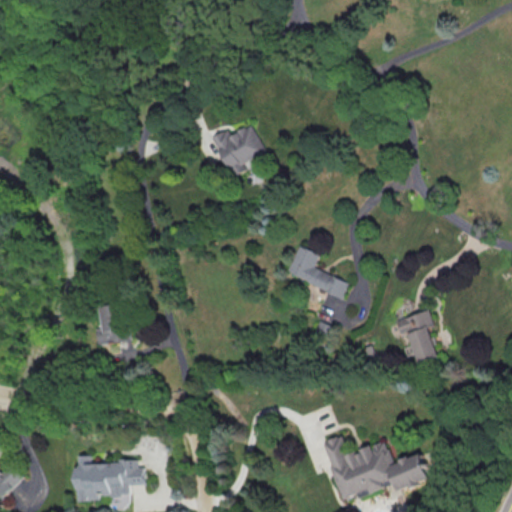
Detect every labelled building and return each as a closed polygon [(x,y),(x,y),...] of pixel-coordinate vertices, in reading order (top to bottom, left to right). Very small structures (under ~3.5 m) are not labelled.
[(215,134),(229,167),(266,152),(254,124),(232,133),(230,128),(215,134)] [(348,281),(314,266),(321,252),(302,244),(289,272),(341,296),(348,281)] [(125,305),(101,307),(102,328),(97,328),(98,342),(127,341),(125,305)] [(431,327),(435,325),(430,309),(397,319),(402,335),(409,333),(418,362),(440,356),(431,327)] [(325,441),(343,498),(359,493),(360,496),(398,484),(400,490),(435,479),(427,452),(394,462),(388,440),(348,453),(343,435),(325,441)] [(83,501),(104,499),(104,495),(115,494),(115,506),(133,504),(131,485),(149,483),(147,466),(141,466),(141,459),(95,462),(95,454),(80,455),(83,501)] [(26,476),(20,470),(14,475),(0,461),(0,496),(3,500),(26,476)]
